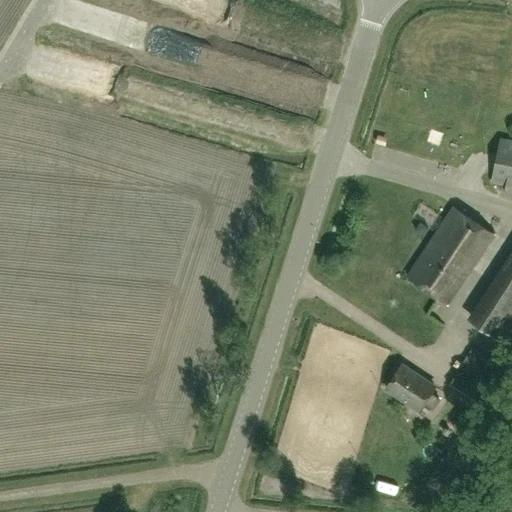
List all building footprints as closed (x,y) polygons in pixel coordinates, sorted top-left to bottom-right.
[(511,143),(497,142),(492,180),(511,182),(511,143)] [(449,304),(495,233),(454,207),(409,278),(449,304)] [(511,250),(468,319),(505,344),(511,333),(511,250)] [(483,405),(497,381),(464,362),(450,385),(483,405)] [(433,409),(439,399),(431,394),(435,387),(401,365),(386,389),(420,411),(424,404),(433,409)]
